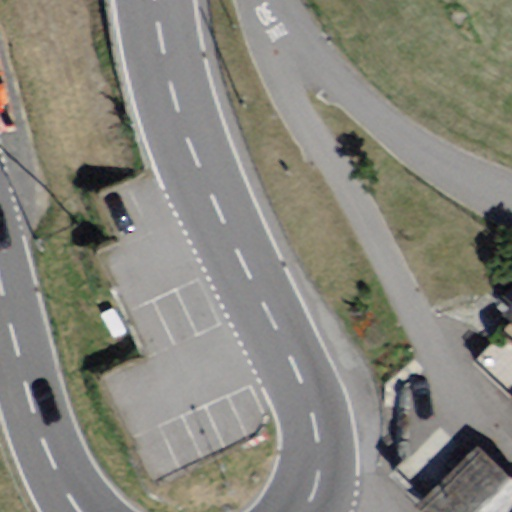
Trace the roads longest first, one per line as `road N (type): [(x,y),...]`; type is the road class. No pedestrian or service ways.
road 1 (secondary): [(308,503),(318,475),(312,413),(187,136),(155,0)]
road 2 (residential): [(511,487),(440,383),(292,107),(271,15)]
road 3 (residential): [(271,15),(338,89),(401,140),(511,200)]
road 4 (secondary): [(0,281),(50,457),(80,511)]
